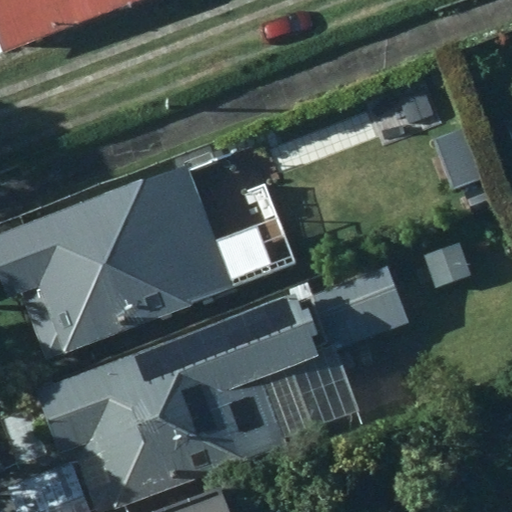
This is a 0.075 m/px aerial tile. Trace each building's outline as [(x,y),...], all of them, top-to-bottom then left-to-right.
[(0,0),(0,29),(7,51),(148,0),(0,0)] [(242,290),(194,165),(0,236),(0,254),(16,298),(28,294),(50,359),(242,290)] [(290,226),(307,266),(362,242),(345,202),(290,226)] [(309,300),(306,291),(45,389),(69,454),(81,449),(104,511),(113,511),(291,446),(266,379),(412,324),(392,269),(309,300)] [(23,511),(245,511),(236,486),(167,511),(94,511),(74,459),(12,483),(23,511)]
